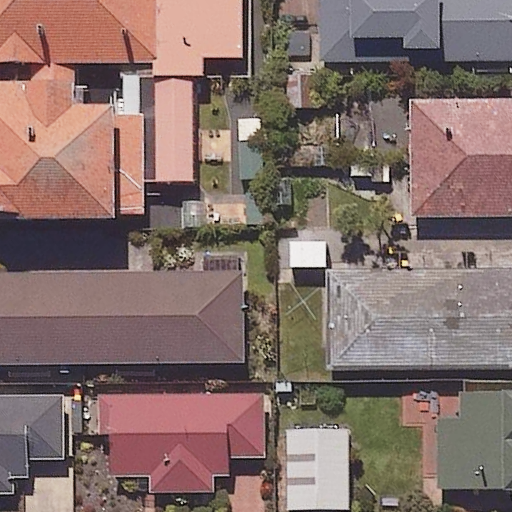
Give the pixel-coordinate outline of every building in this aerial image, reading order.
[(91,124),(90,96),(80,96),(80,72),(125,71),(126,118),(159,117),(160,191),(201,190),(199,85),(207,85),(207,68),(250,67),(249,0),(0,0),(0,72),(34,72),(35,98),(0,98),(0,237),(130,235),(128,123),(91,124)] [(511,0),(324,0),(324,65),(511,66),(511,0)] [(511,108),(420,109),(420,224),(511,223),(511,108)] [(511,278),(335,280),(336,378),(511,375),(511,278)] [(250,279),(0,281),(0,370),(251,368),(250,279)] [(266,397),(103,401),(104,440),(116,440),(117,481),(156,480),(156,498),(217,497),(217,481),(236,481),(235,464),(268,463),(266,397)] [(69,401),(0,403),(0,499),(18,499),(17,482),(34,481),(34,466),(71,464),(69,401)] [(511,401),(469,402),(469,428),(446,428),(447,499),(511,498),(511,401)] [(355,511),(352,434),(289,436),(292,511),(355,511)]
